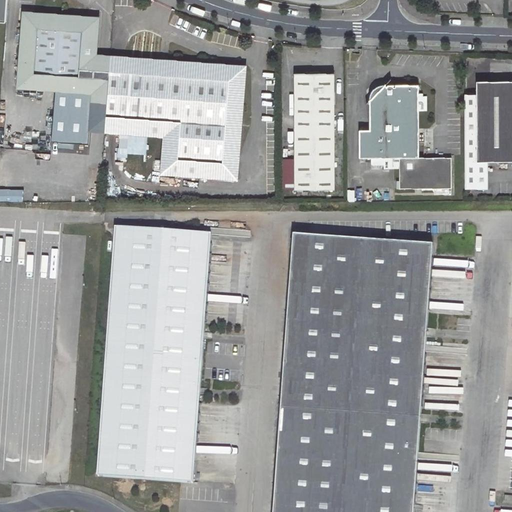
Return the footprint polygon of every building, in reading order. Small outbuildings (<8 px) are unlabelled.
[(24,10),(24,21),(28,21),(29,16),(34,17),(35,11),(24,10)] [(95,53),(97,27),(93,26),(93,21),(88,20),(88,15),(61,13),(35,11),(34,17),(29,16),(28,21),(24,21),(18,85),(93,92),(95,53)] [(88,20),(93,21),(93,26),(97,27),(98,16),(88,15),(88,20)] [(112,55),(95,53),(93,92),(90,129),(106,131),(112,55)] [(244,65),(112,55),(106,131),(164,135),(162,172),(236,178),(244,65)] [(334,189),(334,73),(295,73),(295,188),(334,189)] [(487,161),(511,161),(511,80),(475,81),(475,93),(463,93),(464,187),(487,187),(487,161)] [(369,101),(369,130),(359,130),(359,158),(400,158),(400,190),(451,190),(451,159),(418,159),(419,85),(388,84),(387,86),(385,85),(369,101)] [(380,85),(376,88),(373,91),(373,93),(373,95),(370,95),(369,101),(385,85),(382,85),(380,85)] [(206,233),(110,225),(91,474),(187,482),(206,233)] [(411,511),(432,244),(292,233),(271,511),(411,511)]
